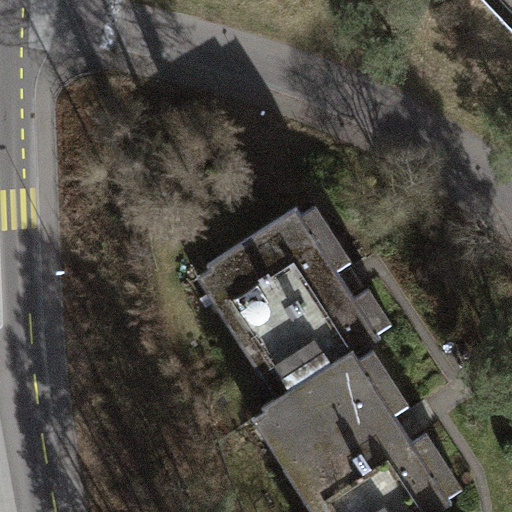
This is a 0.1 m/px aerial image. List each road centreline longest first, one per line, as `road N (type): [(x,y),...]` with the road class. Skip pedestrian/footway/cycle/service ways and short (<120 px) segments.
road 1 (unclassified): [(0,15),(119,28),(256,62),(386,115),(511,192)]
road 2 (secondary): [(28,511),(0,332)]
